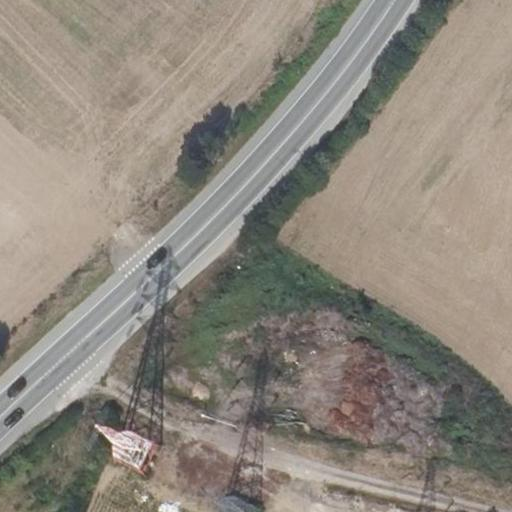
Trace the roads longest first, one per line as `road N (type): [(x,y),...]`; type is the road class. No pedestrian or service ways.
road 1 (secondary): [(395,0),(258,172),(0,420)]
road 2 (track): [(61,362),(213,446),(479,511)]
